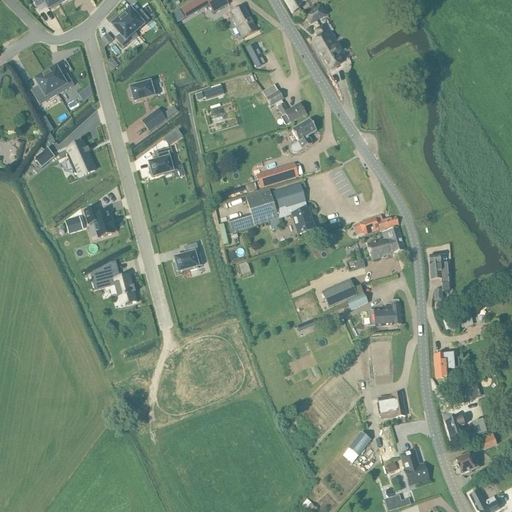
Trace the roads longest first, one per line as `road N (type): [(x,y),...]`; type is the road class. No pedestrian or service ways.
road 1 (tertiary): [(465,511),(432,423),(411,230),(273,0)]
road 2 (residential): [(86,28),(166,328)]
